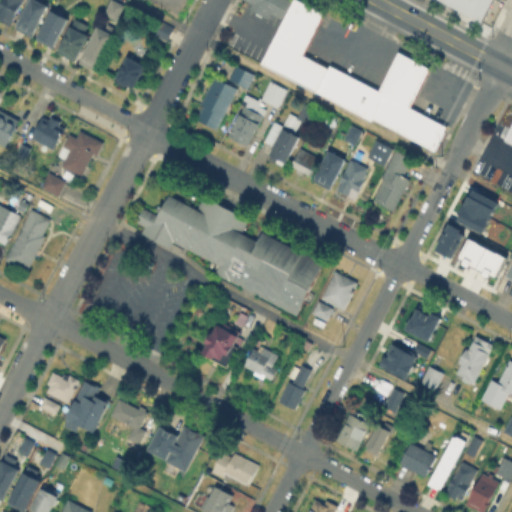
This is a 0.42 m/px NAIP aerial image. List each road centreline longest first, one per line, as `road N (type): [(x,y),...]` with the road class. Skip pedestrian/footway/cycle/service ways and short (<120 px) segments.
road 1 (residential): [(511,320),(0,53)]
road 2 (residential): [(271,511),(490,90),(511,25)]
road 3 (residential): [(414,511),(0,293)]
road 4 (residential): [(0,412),(215,0)]
road 5 (primary): [(511,71),(374,0)]
